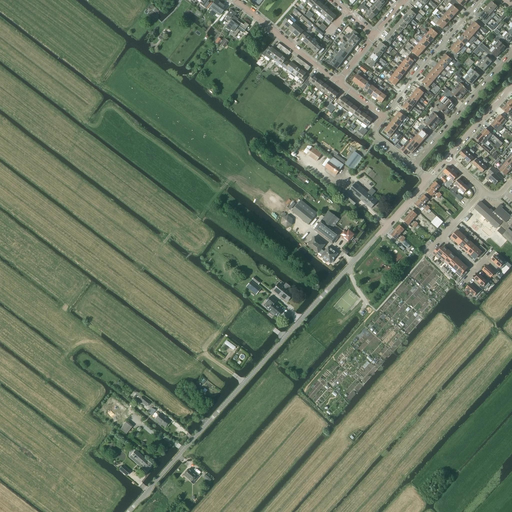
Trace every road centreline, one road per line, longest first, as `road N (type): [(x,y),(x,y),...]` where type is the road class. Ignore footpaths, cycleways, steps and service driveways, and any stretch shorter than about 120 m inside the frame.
road 1 (unclassified): [(129,511),(426,180)]
road 2 (track): [(0,472),(41,491),(58,483),(86,444),(41,382),(71,345),(97,342),(207,423)]
road 3 (residential): [(382,117),(483,0)]
road 4 (residential): [(411,165),(511,54)]
road 5 (residential): [(339,82),(234,0)]
